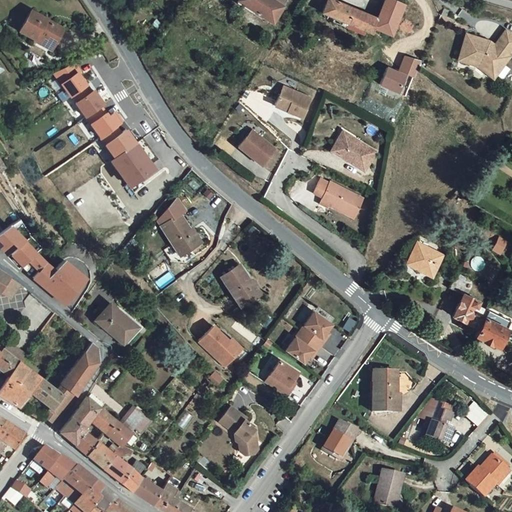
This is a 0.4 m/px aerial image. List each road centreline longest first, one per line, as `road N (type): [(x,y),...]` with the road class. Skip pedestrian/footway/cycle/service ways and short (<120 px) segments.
road 1 (tertiary): [(347,285),(201,163),(91,0)]
road 2 (residential): [(41,433),(80,398),(109,351),(0,260)]
road 3 (residential): [(381,316),(242,511)]
road 4 (residential): [(295,163),(278,181),(281,203),(353,257),(356,275),(347,285)]
road 5 (tertiary): [(511,397),(466,378),(381,316)]
road 6 (residential): [(41,433),(153,511)]
